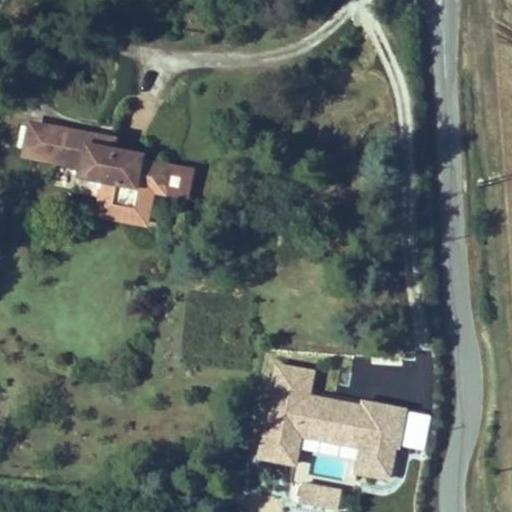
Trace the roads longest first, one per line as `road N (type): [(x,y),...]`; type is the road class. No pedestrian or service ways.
road 1 (tertiary): [(455,511),(451,488),(467,374),(439,0)]
road 2 (unknown): [(344,0),(303,29),(233,59),(182,133)]
